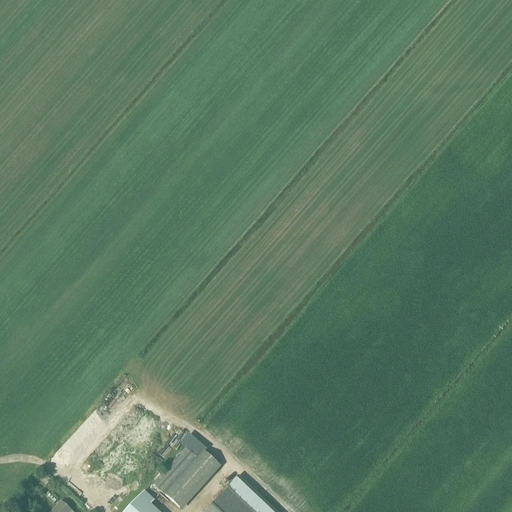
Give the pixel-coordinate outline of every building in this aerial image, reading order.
[(185,449),(153,485),(165,496),(198,461),(196,459),(185,449)] [(198,461),(165,496),(180,510),(219,466),(205,453),(198,461)] [(40,481),(46,486),(51,480),(45,475),(40,481)] [(275,511),(238,477),(228,488),(205,511),(275,511)] [(144,492),(125,511),(158,511),(150,505),(154,501),(144,492)] [(52,511),(70,511),(71,511),(61,503),(52,511)]
